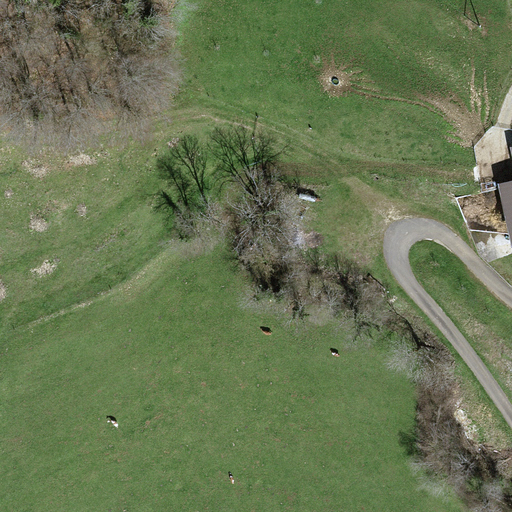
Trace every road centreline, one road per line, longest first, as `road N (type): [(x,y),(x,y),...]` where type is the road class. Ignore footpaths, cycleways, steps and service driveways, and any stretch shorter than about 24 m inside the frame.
road 1 (track): [(408,228),(352,183),(249,130),(186,123),(91,141),(0,142)]
road 2 (track): [(511,418),(395,258),(402,233),(430,227),(511,299)]
